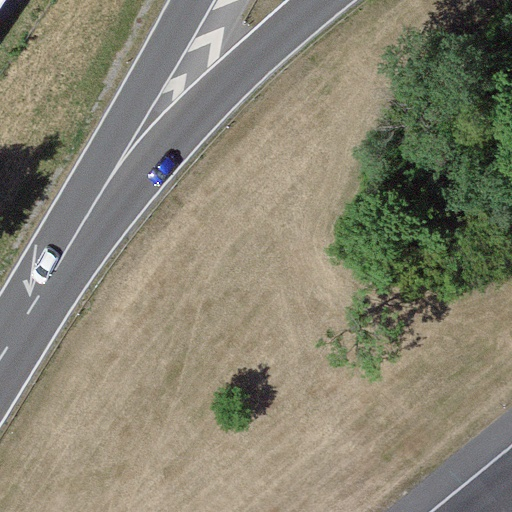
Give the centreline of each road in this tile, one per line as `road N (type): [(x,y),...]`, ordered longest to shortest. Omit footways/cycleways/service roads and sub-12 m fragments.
road 1 (motorway): [(322,0),(147,170),(45,317)]
road 2 (motorway): [(195,0),(45,317)]
